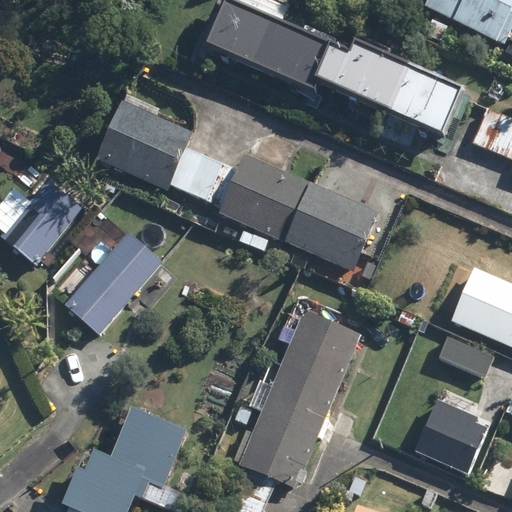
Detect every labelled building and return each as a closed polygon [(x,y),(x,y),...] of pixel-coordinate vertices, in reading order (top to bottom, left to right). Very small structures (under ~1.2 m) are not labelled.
[(308,29),(242,0),(230,0),(212,40),(325,91),(330,80),(451,134),(472,87),(365,39),(359,52),(308,29)] [(511,0),(433,0),(429,8),(508,46),(511,37),(511,0)] [(199,133),(127,101),(101,160),(172,192),(174,187),(225,210),(223,213),(358,273),(385,213),(250,153),(242,170),(192,148),(199,133)] [(511,116),(491,107),(475,142),(511,158),(511,116)] [(52,180),(6,237),(41,266),(87,208),(52,180)] [(134,233),(70,306),(105,335),(168,262),(134,233)] [(511,281),(479,267),(455,322),(511,346),(511,281)] [(367,333),(310,309),(284,373),(270,367),(254,406),(267,412),(258,434),(250,431),(218,508),(227,511),(266,511),(279,480),(301,489),(367,333)] [(498,354),(454,335),(443,358),(488,378),(498,354)] [(495,423),(442,400),(419,451),(473,475),(495,423)] [(194,429),(138,406),(117,457),(102,451),(94,470),(86,467),(70,507),(73,509),(71,511),(133,511),(140,497),(177,511),(189,511),(196,496),(170,486),(194,429)]
